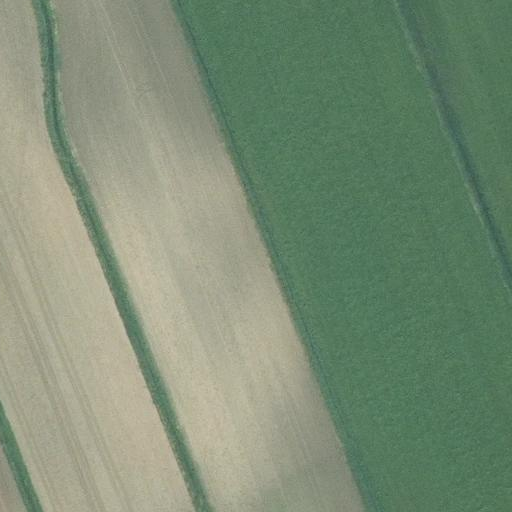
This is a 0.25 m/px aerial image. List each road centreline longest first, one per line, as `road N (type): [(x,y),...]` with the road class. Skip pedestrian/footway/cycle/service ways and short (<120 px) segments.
road 1 (residential): [(288,0),(86,79)]
road 2 (residential): [(511,499),(455,355),(511,334)]
